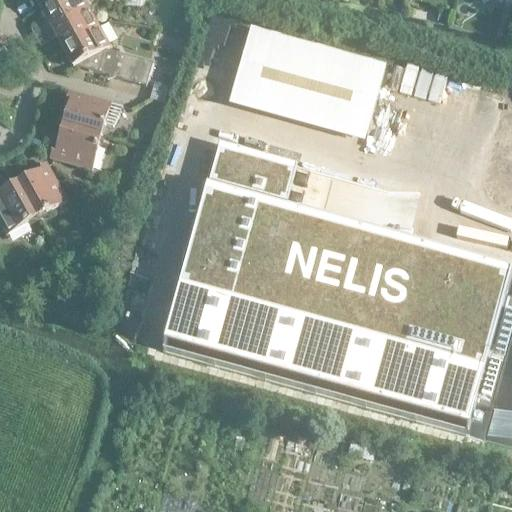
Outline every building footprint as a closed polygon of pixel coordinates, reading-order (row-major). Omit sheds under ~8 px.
[(32,32),(36,40),(88,10),(82,0),(62,0),(41,12),(47,24),(32,32)] [(34,0),(41,12),(62,0),(34,0)] [(139,0),(124,0),(123,8),(137,10),(139,0)] [(511,0),(490,0),(492,3),(511,8),(511,0)] [(88,10),(36,40),(41,49),(57,41),(62,50),(98,29),(88,10)] [(449,17),(440,15),(438,24),(447,26),(449,17)] [(98,29),(62,50),(73,70),(83,64),(87,72),(146,89),(153,66),(104,52),(109,49),(98,29)] [(252,29),(232,99),(371,139),(391,69),(252,29)] [(68,110),(63,129),(102,140),(105,127),(113,129),(123,110),(69,94),(65,109),(68,110)] [(102,140),(63,129),(58,148),(54,147),(50,161),(92,173),(102,140)] [(156,144),(141,140),(138,150),(152,154),(156,144)] [(219,149),(170,326),(428,397),(420,427),(511,452),(511,267),(289,205),(298,171),(219,149)] [(35,177),(18,186),(37,221),(67,204),(46,166),(33,173),(35,177)] [(67,179),(62,187),(75,197),(81,190),(67,179)] [(37,221),(18,186),(0,196),(0,195),(0,226),(7,238),(37,221)]
